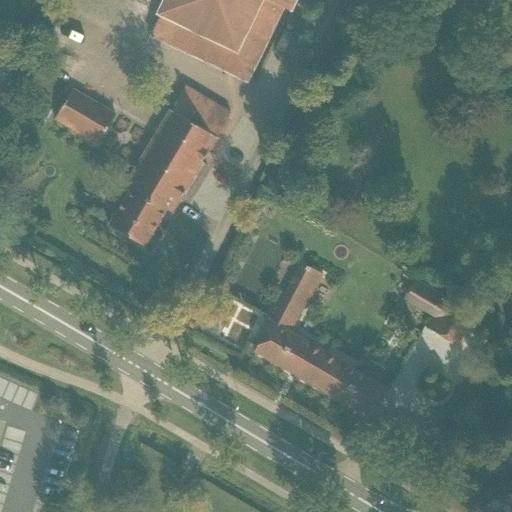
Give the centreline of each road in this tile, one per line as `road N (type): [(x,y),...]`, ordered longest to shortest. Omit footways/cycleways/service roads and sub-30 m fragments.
road 1 (secondary): [(366,504),(149,373)]
road 2 (secondary): [(149,373),(0,287)]
road 3 (residential): [(90,511),(120,423),(149,373)]
